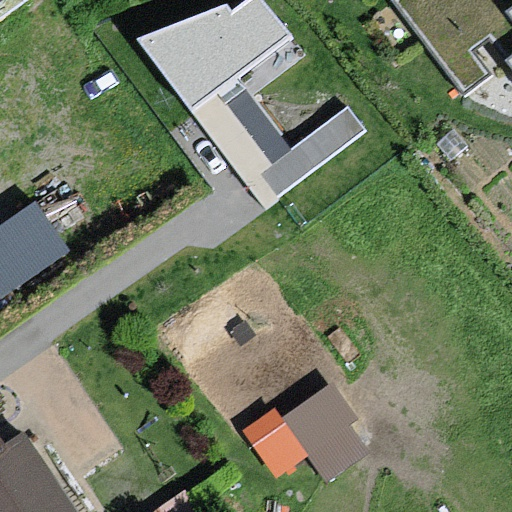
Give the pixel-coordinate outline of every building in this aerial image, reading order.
[(135,38),(193,112),(289,36),(260,0),(249,0),(234,12),(227,4),(135,38)] [(511,0),(398,0),(465,88),(510,55),(511,56),(511,0)] [(0,301),(72,252),(36,201),(0,226),(0,301)] [(313,450),(328,473),(378,440),(332,371),(246,427),(277,474),(313,450)] [(0,511),(72,511),(25,439),(4,453),(0,447),(0,511)]
